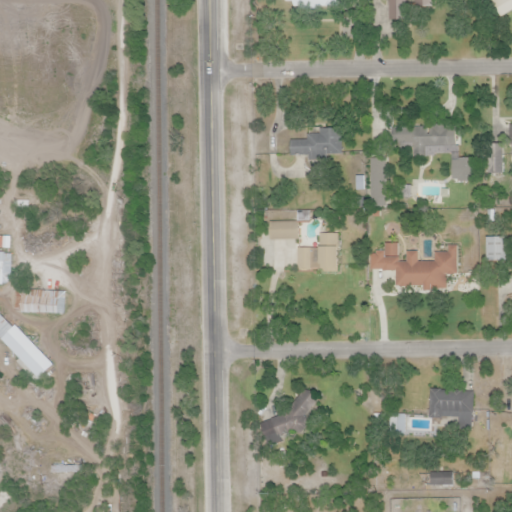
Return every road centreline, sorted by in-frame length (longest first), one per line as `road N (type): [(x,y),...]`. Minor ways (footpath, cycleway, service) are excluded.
road 1 (secondary): [(218,511),(209,0)]
road 2 (residential): [(511,67),(211,72)]
road 3 (residential): [(216,353),(511,348)]
